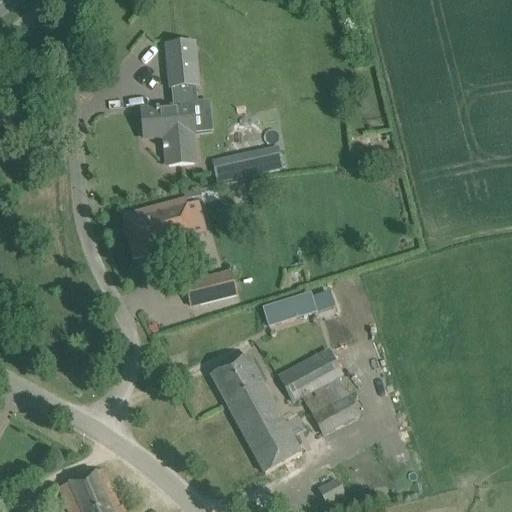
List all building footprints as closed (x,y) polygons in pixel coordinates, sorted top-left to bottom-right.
[(144,140),(166,138),(167,148),(164,149),(164,152),(167,151),(169,168),(194,165),(192,145),(191,136),(195,136),(192,110),(190,88),(198,87),(194,45),(167,47),(171,90),(173,89),(175,109),(142,112),(144,140)] [(243,177),(266,175),(262,144),(239,147),(243,177)] [(243,179),(239,159),(213,164),(218,184),(243,179)] [(123,217),(134,260),(153,255),(196,245),(186,202),(142,212),(123,217)] [(233,273),(185,285),(191,307),(238,295),(233,273)] [(269,332),(314,318),(308,299),(263,313),(269,332)] [(289,334),(280,338),(289,354),(297,350),(289,334)] [(329,350),(278,378),(293,406),(304,400),(315,394),(339,381),(345,378),(329,350)] [(294,366),(288,355),(276,362),(282,372),(294,366)] [(248,357),(211,377),(265,476),(302,456),(248,357)] [(324,411),(313,417),(324,438),(362,418),(351,397),(349,398),(324,411)] [(120,510),(103,472),(58,490),(68,511),(124,511),(123,508),(120,510)]
